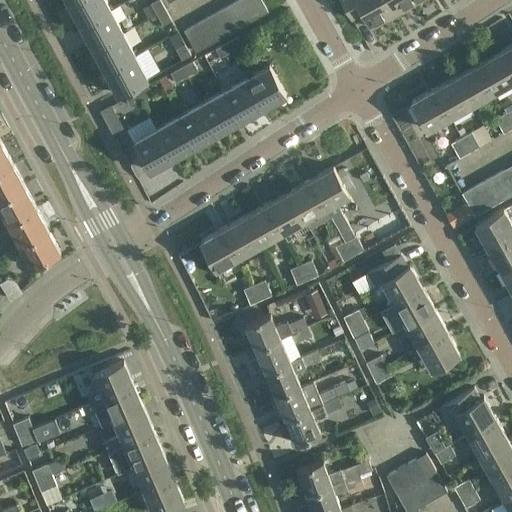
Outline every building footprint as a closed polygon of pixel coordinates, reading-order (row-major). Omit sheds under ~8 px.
[(80,25),(110,8),(105,0),(72,0),(68,2),(80,25)] [(155,13),(164,8),(159,0),(152,0),(149,2),(155,13)] [(237,28),(247,22),(234,0),(225,6),(237,28)] [(234,0),(247,22),(258,16),(248,0),(234,0)] [(248,0),(258,16),(268,11),(261,0),(248,0)] [(370,27),(393,14),(384,0),(341,0),(351,17),(362,12),(370,27)] [(384,0),(393,14),(414,2),(413,0),(384,0)] [(227,34),(237,28),(225,6),(214,12),(227,34)] [(92,47),(122,31),(110,8),(80,25),(92,47)] [(161,24),(170,19),(164,8),(155,13),(161,24)] [(216,39),(227,34),(214,12),(204,17),(216,39)] [(206,45),(216,39),(204,17),(194,23),(206,45)] [(196,51),(206,45),(194,23),(183,29),(196,51)] [(104,70),(135,53),(122,31),(92,47),(104,70)] [(225,41),(230,50),(241,44),(236,35),(225,41)] [(219,56),(230,50),(225,41),(214,47),(219,56)] [(511,73),(511,42),(499,50),(511,73)] [(175,48),(181,59),(190,54),(184,43),(175,48)] [(493,91),(511,80),(511,73),(499,50),(477,63),(493,91)] [(135,53),(104,70),(117,93),(147,77),(135,53)] [(181,65),(186,74),(197,68),(192,59),(181,65)] [(245,76),(262,107),(285,94),(268,63),(245,76)] [(471,104),(493,91),(477,63),(455,75),(471,104)] [(175,80),(186,74),(181,65),(170,71),(175,80)] [(449,116),(471,104),(455,75),(433,87),(449,116)] [(240,119),(262,107),(245,76),(223,89),(240,119)] [(136,90),(141,99),(152,93),(147,84),(136,90)] [(426,129),(449,116),(433,87),(410,100),(426,129)] [(217,132),(240,119),(223,89),(200,101),(217,132)] [(130,105),(141,99),(136,90),(125,96),(130,105)] [(195,144),(217,132),(200,101),(178,114),(195,144)] [(502,131),(511,125),(511,124),(504,111),(494,117),(502,131)] [(173,157),(195,144),(178,114),(156,127),(173,157)] [(149,170),(173,157),(156,127),(132,140),(149,170)] [(460,136),(468,150),(479,144),(470,130),(460,136)] [(458,156),(468,150),(460,136),(450,141),(458,156)] [(0,169),(12,163),(0,142),(0,141),(0,169)] [(511,184),(511,161),(502,167),(511,184)] [(0,198),(24,185),(12,163),(0,169),(0,198)] [(310,177),(326,206),(348,194),(333,165),(310,177)] [(505,196),(511,191),(511,184),(502,167),(492,173),(505,196)] [(495,202),(505,196),(492,173),(482,179),(495,202)] [(304,218),(326,206),(310,177),(288,190),(304,218)] [(485,207),(495,202),(482,179),(472,185),(485,207)] [(0,211),(6,223),(36,207),(24,185),(0,198),(0,211)] [(474,213),(485,207),(472,185),(461,191),(474,213)] [(282,230),(304,218),(288,190),(266,202),(282,230)] [(260,243),(282,230),(266,202),(244,214),(260,243)] [(18,245),(47,229),(36,207),(6,223),(18,245)] [(486,245),(511,230),(511,224),(502,207),(474,223),(479,233),(486,245)] [(238,255),(260,243),(244,214),(222,226),(238,255)] [(215,267),(238,255),(222,226),(199,238),(215,267)] [(47,229),(18,245),(30,267),(60,251),(47,229)] [(499,267),(511,259),(511,230),(486,245),(499,267)] [(345,239),(353,253),(363,248),(354,234),(345,239)] [(342,260),(353,253),(345,239),(334,245),(342,260)] [(300,263),(307,278),(317,274),(310,258),(300,263)] [(511,289),(511,288),(511,259),(499,267),(511,289)] [(394,301),(422,285),(410,262),(381,278),(394,301)] [(295,283),(307,278),(300,263),(288,268),(295,283)] [(253,282),(259,297),(270,293),(263,278),(253,282)] [(248,302),(259,297),(253,282),(241,287),(248,302)] [(406,323),(434,307),(422,285),(394,301),(406,323)] [(418,345),(447,329),(434,307),(406,323),(418,345)] [(347,326),(362,319),(357,308),(342,315),(347,326)] [(273,324),(268,312),(243,322),(253,347),(278,336),(290,331),(286,322),(285,319),(273,324)] [(290,331),(305,324),(301,315),(286,322),(290,331)] [(362,319),(347,326),(352,336),(367,329),(362,319)] [(305,324),(290,331),(293,340),(309,333),(305,324)] [(447,329),(418,345),(431,367),(459,352),(447,329)] [(278,336),(253,347),(263,371),(288,360),(278,336)] [(304,364),(319,358),(315,349),(300,355),(304,364)] [(369,371),(384,364),(379,353),(364,361),(369,371)] [(103,396),(134,383),(124,359),(93,373),(103,396)] [(273,394),(298,384),(288,360),(263,371),(273,394)] [(384,364),(369,371),(374,382),(389,374),(384,364)] [(349,389),(345,380),(317,392),(311,378),(298,384),(273,394),(283,418),(319,402),(335,395),(349,389)] [(113,419),(144,406),(134,383),(103,396),(113,419)] [(467,432),(495,417),(482,394),(479,396),(473,386),(440,404),(446,414),(454,410),(467,432)] [(319,402),(323,411),(324,411),(339,404),(335,395),(319,402)] [(293,441),(318,431),(313,417),(324,413),(324,411),(323,411),(319,402),(283,418),(293,441)] [(108,449),(123,443),(154,429),(144,406),(113,419),(118,432),(103,438),(108,449)] [(16,433),(31,426),(26,415),(11,422),(16,433)] [(479,454),(507,439),(495,417),(467,432),(479,454)] [(31,426),(16,433),(20,443),(35,437),(31,426)] [(118,472),(133,466),(164,453),(154,429),(123,443),(108,449),(118,472)] [(511,447),(507,439),(479,454),(491,476),(511,465),(511,447)] [(448,443),(434,451),(440,461),(454,453),(448,443)] [(427,475),(437,470),(426,451),(416,456),(427,475)] [(143,489),(173,476),(164,453),(133,466),(143,489)] [(417,481),(427,475),(416,456),(406,462),(417,481)] [(326,470),(322,457),(295,467),(303,491),(342,478),(338,468),(339,468),(338,466),(326,470)] [(338,468),(342,478),(358,472),(371,467),(367,458),(339,468),(338,468)] [(36,479),(52,472),(47,461),(32,468),(36,479)] [(407,487),(417,481),(406,462),(396,468),(407,487)] [(504,499),(511,493),(511,465),(491,476),(504,499)] [(397,492),(407,487),(396,468),(386,473),(397,492)] [(437,470),(427,475),(438,495),(447,489),(437,470)] [(52,472),(36,479),(41,489),(56,483),(52,472)] [(342,478),(345,487),(361,481),(358,472),(342,478)] [(427,475),(417,481),(428,500),(438,495),(427,475)] [(173,476),(143,489),(152,511),(154,511),(184,499),(173,476)] [(459,495),(473,487),(468,476),(453,484),(459,495)] [(310,511),(322,511),(339,506),(334,491),(345,487),(342,478),(303,491),(310,511)] [(417,481),(407,487),(397,492),(406,509),(418,506),(418,505),(428,500),(417,481)] [(473,487),(459,495),(464,505),(479,497),(473,487)] [(3,511),(21,511),(18,503),(2,510),(3,511)]
